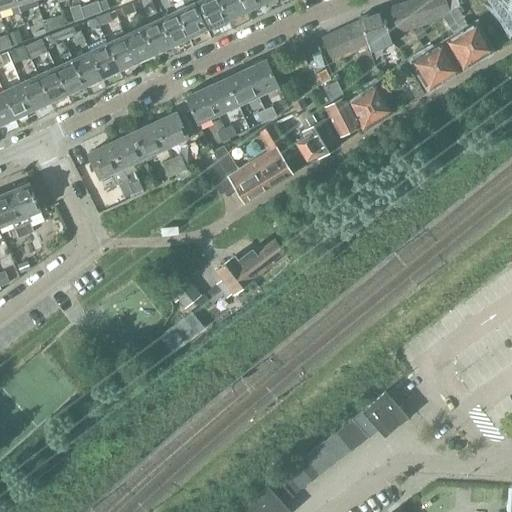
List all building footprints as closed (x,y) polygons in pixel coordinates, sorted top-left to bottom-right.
[(16,0),(0,0),(0,9),(17,4),(16,0)] [(106,0),(102,0),(99,1),(102,11),(110,8),(106,0)] [(147,0),(141,0),(132,4),(135,11),(137,15),(151,10),(147,0)] [(229,22),(218,0),(199,0),(197,1),(211,30),(229,22)] [(218,0),(229,22),(246,14),(239,0),(218,0)] [(260,0),(239,0),(246,14),(263,6),(260,0)] [(421,25),(426,23),(418,0),(411,0),(406,2),(414,27),(421,25)] [(418,0),(426,23),(437,17),(431,0),(418,0)] [(102,11),(99,1),(91,4),(88,6),(82,9),(85,18),(102,11)] [(194,2),(176,11),(189,38),(190,37),(192,38),(200,35),(201,32),(207,29),(194,2)] [(403,31),(413,28),(414,27),(406,2),(394,6),(402,32),(403,31)] [(135,11),(132,4),(123,7),(126,15),(135,11)] [(169,14),(159,19),(171,46),(173,45),(175,46),(183,43),(183,40),(189,38),(176,11),(174,6),(167,10),(169,14)] [(402,32),(394,6),(381,10),(390,36),(402,32)] [(384,47),(393,44),(390,36),(381,10),(359,18),(359,20),(368,46),(368,47),(382,42),(384,47)] [(105,14),(96,18),(99,25),(108,21),(105,14)] [(43,21),(46,32),(46,33),(53,30),(65,25),(62,16),(49,19),(43,21)] [(99,25),(96,18),(87,22),(90,29),(99,25)] [(159,19),(141,27),(154,54),(155,53),(158,54),(165,51),(166,48),(171,46),(159,19)] [(356,51),(368,46),(359,20),(345,27),(356,51)] [(46,32),(43,21),(31,26),(35,37),(46,32)] [(482,21),(449,36),(463,66),(496,50),(482,21)] [(141,27),(124,35),(137,62),(138,61),(140,62),(148,59),(149,56),(154,54),(141,27)] [(344,57),(356,51),(345,27),(333,32),(344,57)] [(69,28),(60,31),(64,39),(72,36),(69,28)] [(64,39),(60,31),(51,35),(54,43),(64,39)] [(332,62),(344,57),(333,32),(321,38),(332,62)] [(7,35),(6,36),(10,47),(22,42),(18,33),(8,37),(7,35)] [(124,35),(107,43),(119,70),(121,69),(123,70),(130,67),(131,64),(137,62),(124,35)] [(6,36),(0,37),(0,51),(10,47),(6,36)] [(28,53),(30,57),(31,60),(48,53),(42,39),(25,46),(28,53)] [(88,47),(90,51),(102,78),(103,77),(106,79),(113,75),(114,72),(119,70),(107,43),(105,39),(88,47)] [(447,39),(412,57),(429,89),(464,71),(447,39)] [(18,56),(28,53),(25,46),(15,49),(18,56)] [(90,51),(72,59),(85,86),(86,85),(88,87),(96,83),(97,80),(102,78),(90,51)] [(72,59),(55,67),(67,94),(69,93),(71,95),(79,91),(80,88),(85,86),(72,59)] [(254,65),(245,69),(258,96),(278,87),(266,59),(263,60),(261,59),(255,62),(254,65)] [(55,67),(38,75),(50,102),(51,102),(54,103),(61,99),(62,97),(67,94),(55,67)] [(234,72),(224,76),(238,105),(258,96),(245,69),(237,73),(234,72)] [(38,75),(20,83),(33,110),(34,110),(37,111),(44,107),(45,105),(50,102),(38,75)] [(214,83),(205,87),(218,114),(238,105),(224,76),(215,81),(214,83)] [(380,79),(349,97),(367,127),(397,109),(380,79)] [(359,126),(346,100),(336,80),(324,86),(332,102),(324,107),(339,136),(359,126)] [(20,83),(3,91),(16,118),(17,118),(19,119),(27,115),(28,113),(33,110),(20,83)] [(411,91),(416,99),(424,94),(419,85),(411,91)] [(218,114),(205,87),(197,91),(194,90),(188,93),(187,96),(185,97),(197,124),(218,114)] [(16,118),(3,91),(0,92),(0,126),(2,127),(9,123),(10,121),(16,118)] [(291,102),(296,113),(298,117),(307,112),(298,98),(291,102)] [(271,107),(265,110),(269,120),(276,117),(271,107)] [(269,120),(265,110),(257,114),(261,124),(269,120)] [(176,112),(154,123),(165,148),(188,137),(176,112)] [(268,152),(252,162),(269,189),(293,173),(277,147),(282,144),(273,131),(298,118),(298,117),(296,113),(270,125),(270,126),(251,135),(258,146),(265,147),(268,152)] [(340,145),(323,118),(316,122),(312,115),(305,120),(310,126),(302,131),(306,137),(296,142),(307,160),(316,154),(319,158),(340,145)] [(154,123),(132,133),(144,158),(165,148),(154,123)] [(217,133),(221,143),(236,136),(231,126),(217,133)] [(132,133),(110,143),(127,179),(134,193),(143,189),(134,171),(137,170),(134,163),(144,158),(132,133)] [(127,179),(110,143),(88,154),(99,179),(110,174),(115,185),(118,184),(125,198),(134,194),(127,179)] [(269,189),(252,162),(238,170),(223,146),(212,151),(227,176),(227,177),(244,204),(269,189)] [(179,155),(171,159),(178,173),(186,169),(185,169),(188,167),(186,163),(184,164),(179,155)] [(178,173),(171,159),(161,163),(168,178),(178,173)] [(16,188),(8,192),(22,227),(26,236),(33,233),(26,216),(45,209),(40,196),(35,198),(29,183),(27,184),(24,183),(17,186),(16,188)] [(0,194),(0,227),(12,222),(15,230),(22,227),(8,192),(0,195),(0,194)] [(19,239),(26,236),(22,227),(15,230),(19,239)] [(285,253),(275,239),(255,254),(252,249),(238,260),(252,279),(285,253)] [(252,279),(238,260),(234,255),(215,270),(222,279),(208,290),(214,299),(224,292),(228,296),(232,292),(233,294),(252,279)] [(0,274),(0,284),(1,287),(9,282),(4,272),(0,274)] [(187,278),(173,289),(187,306),(201,295),(187,278)] [(190,311),(157,337),(171,353),(203,327),(190,311)] [(385,391),(373,401),(396,427),(407,417),(385,391)] [(373,401),(362,411),(378,430),(384,437),(396,427),(373,401)] [(352,419),(368,437),(368,438),(378,430),(362,411),(361,411),(352,419)] [(352,419),(344,427),(359,444),(359,445),(368,437),(352,419)] [(343,425),(334,433),(349,452),(350,452),(359,444),(344,427),(343,425)] [(333,433),(324,441),(339,459),(340,460),(349,452),(334,433),(333,433)] [(315,448),(330,466),(330,467),(339,459),(324,441),(324,440),(315,448)] [(306,456),(320,473),(321,474),(330,466),(315,448),(306,456)] [(306,456),(297,464),(311,481),(320,473),(306,456)] [(296,463),(287,471),(301,488),(302,489),(311,481),(297,464),(296,463)] [(287,471),(278,479),(292,495),(301,488),(287,471)] [(269,487),(284,504),(293,496),(292,495),(278,479),(278,478),(269,487)] [(269,487),(258,497),(270,511),(289,511),(290,511),(284,504),(269,487)] [(270,511),(258,497),(247,507),(250,511),(270,511)]
